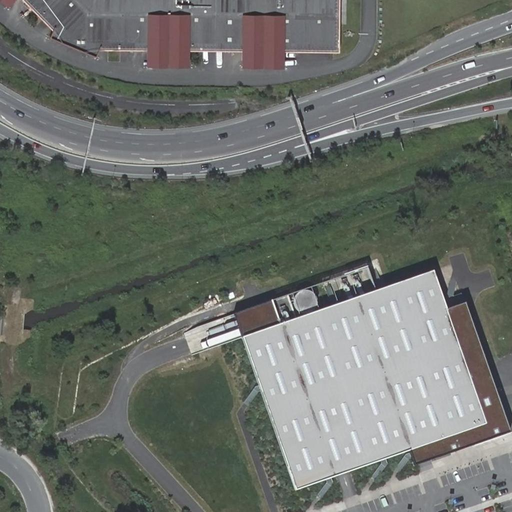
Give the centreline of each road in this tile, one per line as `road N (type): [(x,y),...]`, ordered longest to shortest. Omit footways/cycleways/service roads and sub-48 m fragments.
road 1 (tertiary): [(511,61),(214,144)]
road 2 (tertiary): [(220,164),(511,65)]
road 3 (secondary): [(220,164),(257,163),(511,103)]
road 4 (secondary): [(0,128),(30,146),(101,166),(220,164)]
road 5 (secondary): [(410,68),(214,144)]
road 6 (secondary): [(214,144),(142,149),(80,141)]
